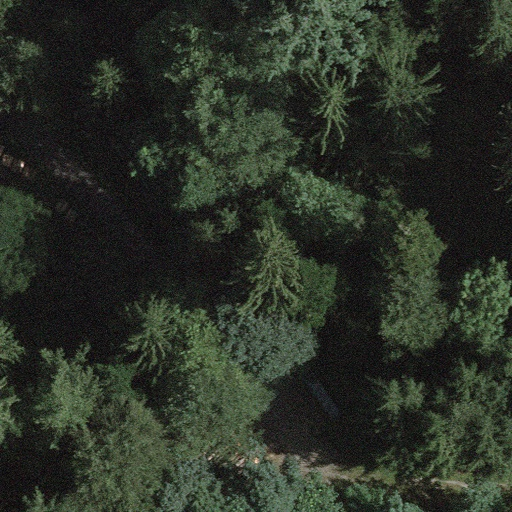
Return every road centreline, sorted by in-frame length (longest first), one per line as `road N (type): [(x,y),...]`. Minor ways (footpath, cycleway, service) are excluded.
road 1 (track): [(0,95),(296,415),(414,473),(511,485)]
road 2 (track): [(511,64),(473,147),(425,314),(365,449)]
